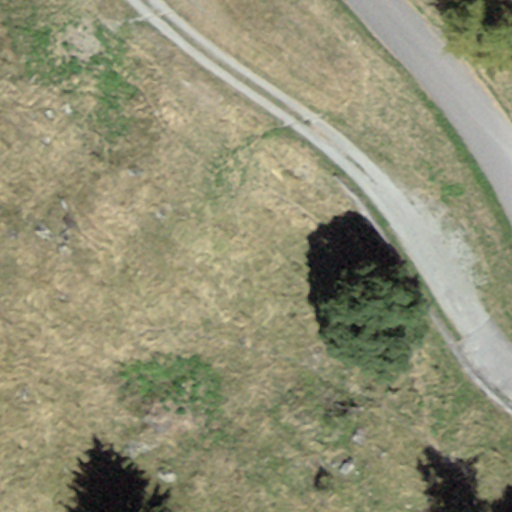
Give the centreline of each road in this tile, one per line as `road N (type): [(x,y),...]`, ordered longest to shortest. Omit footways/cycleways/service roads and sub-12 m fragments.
road 1 (track): [(511,364),(245,115),(145,0)]
road 2 (unclassified): [(511,168),(463,92),(378,0)]
